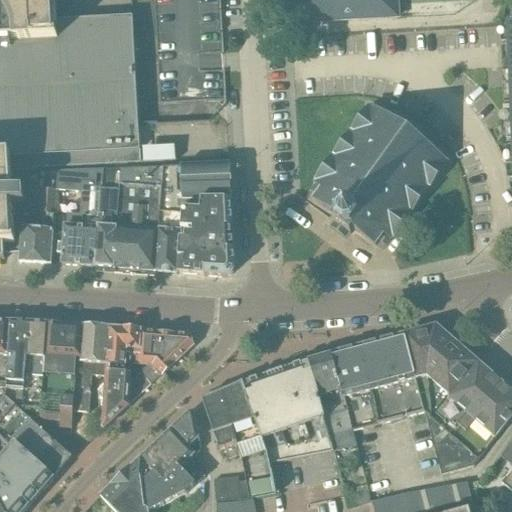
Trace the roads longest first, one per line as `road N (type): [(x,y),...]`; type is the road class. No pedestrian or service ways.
road 1 (residential): [(262,309),(243,0)]
road 2 (residential): [(57,511),(229,342),(233,310)]
road 3 (unclassified): [(233,310),(0,299)]
road 4 (unclassified): [(262,309),(421,300),(476,288)]
